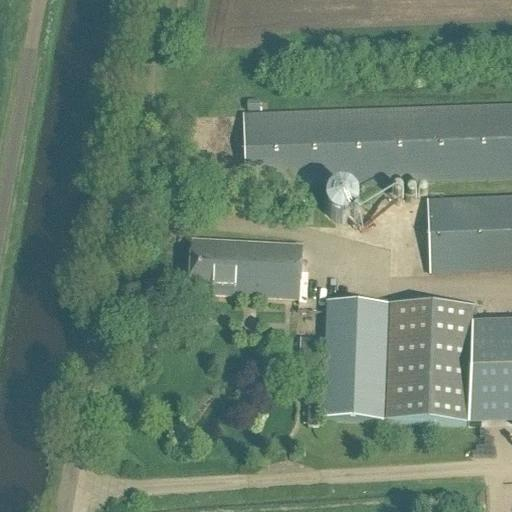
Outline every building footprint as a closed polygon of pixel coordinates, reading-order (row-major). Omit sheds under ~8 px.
[(259,114),(259,105),(247,106),(247,114),(259,114)] [(511,107),(243,117),(246,193),(511,183),(511,107)] [(327,208),(326,211),(327,214),(327,216),(329,219),(331,221),(333,223),(335,225),(338,226),(341,227),(344,227),(347,226),(350,225),(352,223),(354,221),(356,219),(358,216),(358,214),(359,211),(358,208),(358,205),(356,202),(354,200),(352,198),(350,196),(347,195),(344,195),(341,195),(338,195),(335,196),(333,198),(331,200),(329,202),(327,205),(327,208)] [(511,199),(428,203),(431,278),(511,275),(511,199)] [(206,241),(207,231),(197,230),(196,240),(206,241)] [(213,291),(213,299),(299,303),(301,250),(192,244),(190,290),(213,291)] [(468,429),(472,311),(327,305),(322,423),(468,429)] [(321,343),(300,342),(299,357),(320,358),(321,343)] [(307,432),(319,432),(319,400),(308,400),(307,432)]
